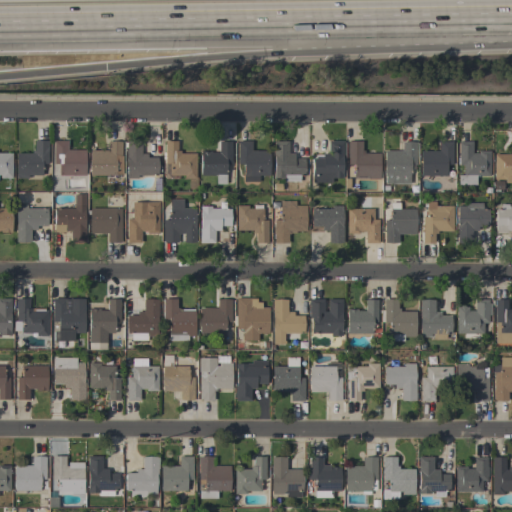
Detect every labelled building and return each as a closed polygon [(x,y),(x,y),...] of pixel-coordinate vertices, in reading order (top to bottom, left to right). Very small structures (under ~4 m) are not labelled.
[(27,175),(27,178),(15,178),(15,153),(31,153),(31,150),(33,150),(33,140),(47,140),(47,164),(41,164),(41,175),(27,175)] [(84,150),(84,175),(57,175),(57,162),(52,162),(53,140),(67,140),(67,149),(84,150)] [(89,175),(89,150),(107,150),(107,141),(121,141),(121,155),(122,155),(122,174),(115,174),(115,184),(105,184),(105,175),(89,175)] [(137,175),(137,178),(126,178),(126,158),(125,158),(125,141),(140,141),(140,153),(146,153),(146,157),(157,157),(157,175),(137,175)] [(195,178),(183,178),(183,175),(168,175),(168,163),(164,163),(164,160),(162,160),(162,152),(164,152),(164,141),(176,141),(176,150),(179,150),(179,153),(195,153),(195,178)] [(230,164),(225,164),(225,184),(215,184),(215,175),(200,175),(199,151),(210,151),(210,152),(218,152),(218,141),(230,141),(230,164)] [(250,150),(269,150),(269,175),(258,175),(258,182),(242,181),(243,162),(237,162),(237,141),(251,141),(250,150)] [(298,175),(298,182),(282,182),(282,178),(273,178),(273,141),(288,141),(288,153),(293,153),(293,158),(303,158),(304,175),(298,175)] [(343,155),(342,155),(342,178),(332,178),(332,182),(312,182),(311,158),(322,158),(322,154),(328,153),(328,141),(342,141),(343,155)] [(344,142),(347,142),(347,141),(361,141),(361,150),(363,150),(363,153),(379,153),(379,179),(367,179),(367,176),(353,176),(353,164),(344,164),(344,142)] [(452,165),(451,165),(451,175),(446,175),(446,176),(445,176),(445,179),(427,179),(427,176),(420,176),(420,151),(438,151),(438,141),(452,141),(452,165)] [(489,176),(476,176),(476,185),(458,185),(458,174),(463,175),(463,165),(458,165),(458,141),(471,141),(471,153),(478,153),(478,151),(489,151),(489,176)] [(415,164),(409,164),(409,183),(385,183),(385,175),(383,175),(384,150),(401,150),(401,142),(415,142),(415,164)] [(493,179),(494,154),(509,154),(509,151),(511,151),(511,182),(505,182),(505,179),(493,179)] [(11,178),(0,178),(0,153),(11,153),(11,178)] [(502,181),(502,189),(493,189),(493,181),(502,181)] [(84,228),(85,228),(85,243),(70,243),(70,231),(68,231),(68,230),(65,230),(65,232),(54,232),(54,208),(73,208),(73,206),(74,206),(74,194),(84,194),(84,228)] [(163,219),(168,219),(168,210),(169,210),(169,199),(182,200),(182,208),(195,208),(195,229),(195,242),(183,242),(163,242),(163,219)] [(294,201),(294,205),(305,205),(305,231),(295,231),(295,233),(290,233),(290,234),(287,234),(287,243),(273,243),(273,220),(279,220),(279,201),(294,201)] [(452,206),(452,231),(437,231),(437,233),(433,233),(433,243),(422,243),(422,217),(424,217),(424,211),(426,211),(426,201),(435,201),(435,206),(452,206)] [(158,233),(146,233),(146,231),(140,231),(140,243),(126,243),(126,219),(131,219),(131,208),(133,208),(133,203),(144,203),(144,202),(158,202),(158,233)] [(483,204),(483,209),(488,209),(488,227),(477,227),(477,231),(471,231),(471,243),(456,243),(456,214),(457,214),(457,206),(468,206),(468,204),(483,204)] [(495,209),(501,209),(501,204),(510,204),(510,209),(511,209),(511,231),(507,231),(507,233),(495,233),(495,209)] [(30,242),(15,242),(16,205),(26,205),(26,208),(47,208),(46,226),(36,226),(36,230),(30,230),(30,242)] [(267,243),(255,243),(255,233),(252,233),(252,230),(236,230),(236,205),(247,205),(247,208),(253,208),(253,205),(261,205),(261,208),(262,208),(262,220),(267,220),(267,243)] [(230,208),(230,226),(220,226),(220,230),(214,230),(214,243),(199,243),(199,228),(199,206),(211,206),(211,208),(230,208)] [(331,209),(331,206),(342,206),(342,225),(342,243),(328,243),(328,230),(321,230),(321,226),(311,226),(311,209),(331,209)] [(0,207),(11,208),(11,232),(0,232),(0,207)] [(89,208),(114,208),(121,208),(120,242),(107,242),(107,233),(89,233),(89,208)] [(372,208),(372,219),(377,219),(378,232),(378,243),(365,243),(364,231),(358,231),(358,233),(346,233),(346,209),(358,209),(372,208)] [(415,234),(398,234),(398,242),(384,242),(384,220),(389,220),(389,209),(415,209),(415,234)] [(431,256),(420,256),(420,244),(431,244),(431,256)] [(0,298),(10,298),(10,312),(9,312),(9,330),(10,330),(10,335),(0,335),(0,298)] [(47,336),(35,336),(35,333),(20,333),(20,321),(16,321),(16,298),(28,298),(28,308),(44,308),(44,311),(47,311),(47,336)] [(84,333),(73,333),(73,341),(53,341),(53,332),(52,332),(52,298),(65,298),(84,298),(84,333)] [(235,326),(233,326),(233,316),(235,316),(235,298),(256,298),(256,302),(261,302),(261,307),(268,307),(268,333),(257,333),(257,340),(241,340),(241,329),(235,329),(235,326)] [(119,322),(114,322),(114,333),(106,333),(106,343),(88,343),(88,308),(92,308),(92,309),(96,309),(96,308),(99,308),(99,310),(107,310),(107,299),(119,299),(119,322)] [(130,340),(131,333),(126,333),(126,315),(136,315),(137,311),(143,311),(143,299),(158,299),(158,317),(157,317),(157,336),(147,336),(147,340),(130,340)] [(194,311),(194,336),(187,336),(187,341),(168,341),(168,322),(162,322),(162,299),(176,299),(176,308),(178,308),(178,311),(194,311)] [(230,322),(224,322),(224,339),(215,339),(215,333),(199,333),(199,308),(216,308),(216,299),(230,299),(230,322)] [(272,300),(287,299),(287,311),(293,311),(293,315),(303,315),(303,333),(298,333),(298,340),(283,340),(283,344),(272,344),(272,300)] [(308,299),(323,299),(323,311),(327,311),(327,299),(342,299),(342,313),(341,313),(341,336),(330,336),(330,333),(310,333),(310,318),(308,318),(308,299)] [(346,309),(357,309),(357,311),(364,311),(364,299),(377,299),(377,322),(372,322),(372,333),(346,333),(346,309)] [(415,337),(403,337),(403,341),(389,341),(389,322),(383,322),(383,299),(397,299),(397,308),(399,308),(399,311),(415,311),(415,337)] [(456,307),(459,307),(460,305),(464,305),(464,307),(467,307),(467,311),(474,310),(474,299),(488,299),(488,303),(490,303),(490,315),(488,315),(488,323),(482,323),(482,334),(479,334),(479,338),(462,338),(462,334),(456,334),(456,307)] [(506,299),(506,309),(509,309),(509,312),(511,312),(511,343),(494,343),(494,299),(506,299)] [(434,312),(440,311),(440,316),(450,315),(450,334),(445,334),(445,340),(432,340),(432,333),(430,333),(430,337),(419,337),(419,300),(434,300),(434,312)] [(52,358),(76,357),(76,362),(83,362),(83,382),(84,382),(84,391),(86,391),(86,399),(84,399),(69,400),(69,388),(63,388),(63,384),(53,384),(52,358)] [(303,401),(290,401),(290,391),(271,391),(272,366),(286,366),(286,357),(298,357),(298,377),(304,378),(303,401)] [(493,372),(492,372),(492,365),(499,365),(499,357),(511,357),(511,392),(507,392),(507,400),(493,400),(493,372)] [(157,391),(145,391),(145,389),(139,389),(139,400),(126,400),(126,377),(131,377),(131,366),(132,366),(132,358),(147,358),(147,366),(157,366),(157,391)] [(198,400),(199,372),(198,372),(198,358),(215,358),(215,366),(219,366),(219,363),(231,363),(231,388),(230,388),(230,393),(215,393),(215,391),(213,391),(213,401),(198,400)] [(0,360),(12,360),(12,400),(0,400),(0,360)] [(88,388),(88,363),(100,363),(100,366),(104,366),(104,360),(111,360),(111,366),(115,366),(114,378),(119,378),(119,400),(107,400),(107,390),(104,390),(104,388),(88,388)] [(12,377),(13,377),(13,361),(30,361),(30,366),(46,366),(46,390),(43,390),(39,390),(39,391),(36,391),(36,389),(28,389),(28,400),(16,400),(16,390),(12,390),(12,377)] [(266,383),(255,383),(255,388),(250,388),(250,400),(235,400),(235,364),(247,364),(247,366),(251,366),(251,361),(264,361),(264,366),(266,366),(266,383)] [(347,379),(346,379),(346,367),(353,367),(353,366),(366,366),(366,363),(378,363),(378,368),(380,368),(380,377),(378,377),(378,388),(362,388),(362,391),(359,391),(359,401),(347,401),(347,379)] [(403,366),(403,363),(414,363),(414,383),(415,383),(415,392),(416,392),(416,398),(414,398),(414,400),(400,400),(400,388),(394,388),(394,384),(383,384),(383,366),(403,366)] [(487,401),(474,401),(474,391),(472,391),(472,389),(456,389),(456,363),(468,364),(468,367),(482,367),(487,367),(487,401)] [(193,400),(179,400),(179,391),(162,391),(162,366),(188,366),(188,377),(193,377),(193,400)] [(341,400),(327,400),(327,392),(309,392),(309,366),(335,366),(335,377),(341,377),(341,400)] [(420,377),(425,377),(425,366),(451,366),(451,388),(433,388),(433,401),(420,401),(420,377)] [(48,456),(64,456),(64,466),(67,466),(67,462),(83,462),(83,494),(71,494),(71,495),(49,495),(48,456)] [(101,469),(107,469),(107,473),(118,473),(118,491),(113,491),(113,496),(98,496),(98,493),(86,493),(86,488),(87,488),(87,471),(86,471),(86,456),(101,456),(101,469)] [(160,466),(178,466),(178,456),(192,456),(192,480),(186,480),(186,491),(160,491),(160,466)] [(234,469),(250,469),(250,466),(252,466),(253,456),(265,457),(265,479),(260,479),(260,491),(245,491),(245,494),(234,494),(234,469)] [(13,491),(14,465),(31,465),(31,457),(45,457),(45,479),(39,479),(39,491),(13,491)] [(158,457),(158,469),(157,469),(157,475),(155,475),(155,494),(145,494),(145,497),(129,497),(129,491),(125,491),(125,473),(135,473),(135,469),(142,469),(142,457),(158,457)] [(229,491),(203,491),(203,479),(198,479),(198,457),(211,457),(211,466),(229,466),(229,491)] [(302,491),(300,491),(300,497),(285,497),(285,494),(271,494),(270,457),(285,457),(285,469),(301,469),(302,491)] [(314,491),(314,480),(309,480),(309,457),(321,457),(321,468),(328,468),(328,466),(332,466),(332,467),(336,467),(336,466),(340,466),(340,491),(314,491)] [(376,490),(370,490),(370,492),(369,492),(369,495),(361,495),(361,491),(344,491),(345,466),(362,466),(362,457),(376,457),(376,490)] [(414,494),(402,494),(402,492),(397,492),(397,499),(381,499),(381,489),(387,489),(387,480),(382,480),(382,457),(395,457),(396,466),(398,466),(398,469),(414,469),(414,494)] [(417,457),(432,457),(432,469),(438,469),(438,474),(448,474),(448,491),(444,492),(444,497),(434,497),(434,491),(429,491),(429,493),(418,493),(417,457)] [(486,481),(481,481),(481,492),(454,491),(454,466),(466,466),(466,469),(473,469),(473,457),(486,457),(486,481)] [(491,457),(505,457),(505,469),(506,469),(506,467),(510,467),(510,457),(511,457),(511,491),(502,491),(502,495),(491,495),(491,457)] [(9,490),(0,490),(0,465),(9,465),(9,490)]
